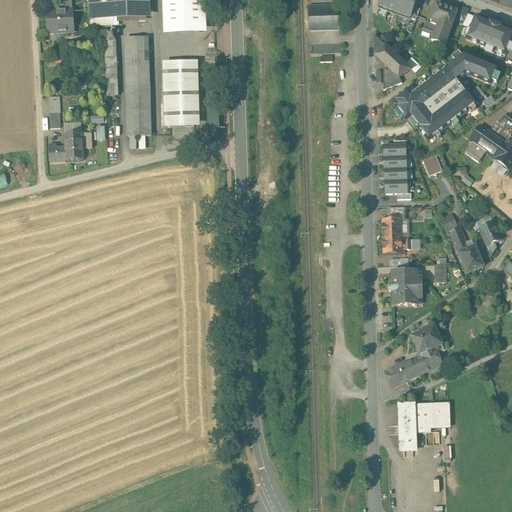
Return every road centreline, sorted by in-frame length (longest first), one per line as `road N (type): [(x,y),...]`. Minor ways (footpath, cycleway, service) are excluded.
road 1 (residential): [(358,0),(375,511)]
road 2 (secondary): [(239,142),(249,395),(278,504)]
road 3 (unclassified): [(239,142),(0,198)]
road 4 (secondary): [(235,0),(239,142)]
